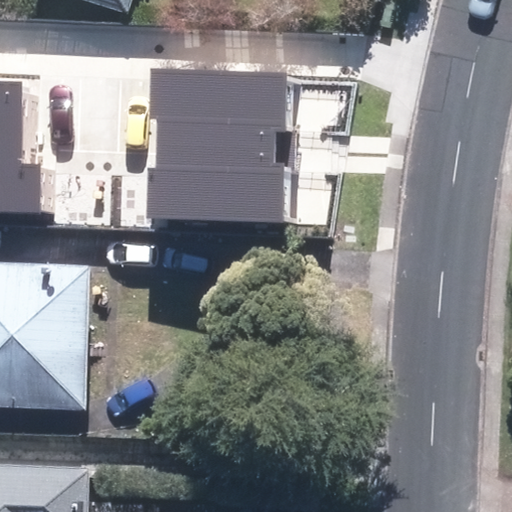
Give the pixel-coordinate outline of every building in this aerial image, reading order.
[(91,0),(128,12),(132,0),(91,0)] [(158,117),(157,145),(272,147),(272,122),(284,122),(285,71),(153,68),(152,117),(158,117)] [(0,80),(0,212),(42,213),(42,164),(21,164),(22,81),(0,80)] [(148,218),(283,219),(284,167),(272,167),(272,147),(157,145),(157,168),(149,168),(148,218)] [(94,271),(0,267),(0,402),(91,405),(94,271)] [(92,511),(95,474),(0,469),(0,511),(92,511)]
